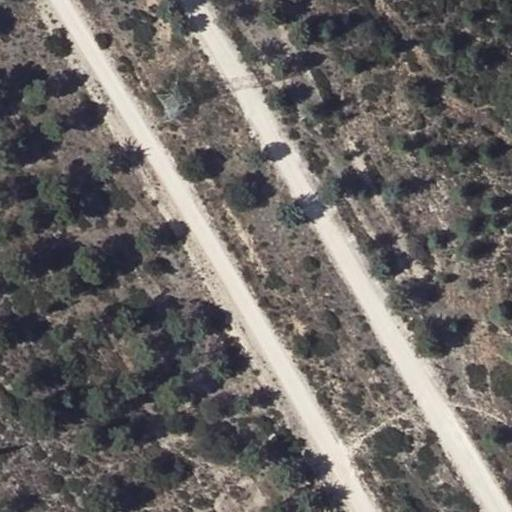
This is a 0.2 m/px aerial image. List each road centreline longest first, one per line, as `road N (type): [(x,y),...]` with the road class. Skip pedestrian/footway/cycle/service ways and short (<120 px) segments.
road 1 (track): [(55,0),(363,511)]
road 2 (track): [(191,0),(497,511)]
